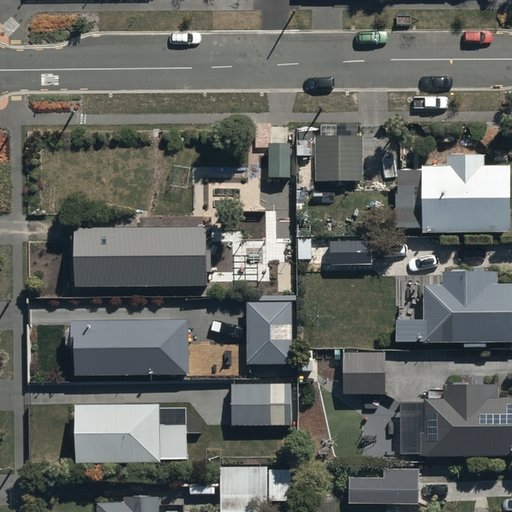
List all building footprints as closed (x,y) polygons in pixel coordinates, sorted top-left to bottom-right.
[(363,134),(313,133),(312,178),(363,179),(363,134)] [(103,139),(103,199),(222,199),(222,157),(197,157),(197,139),(103,139)] [(293,142),(268,142),(268,176),(292,176),(293,142)] [(415,229),(510,229),(510,163),(485,163),(485,151),(446,151),(446,163),(423,163),(423,203),(415,203),(415,229)] [(74,228),(74,287),(208,286),(208,227),(74,228)] [(372,246),(330,246),(330,263),(372,263),(372,246)] [(395,318),(395,339),(511,338),(511,278),(498,279),(498,267),(441,267),(441,281),(424,281),(425,318),(395,318)] [(246,292),(245,362),(294,362),(294,292),(246,292)] [(174,319),(76,319),(76,380),(109,380),(109,374),(193,374),(193,322),(174,322),(174,319)] [(386,351),(343,351),(343,391),(386,391),(386,351)] [(292,382),(230,381),(230,422),(292,422),(292,382)] [(399,452),(511,453),(511,394),(493,395),(493,381),(446,381),(446,396),(424,396),(424,398),(400,398),(399,452)] [(76,401),(76,461),(162,460),(162,458),(189,457),(188,404),(160,404),(160,400),(76,401)] [(255,511),(255,497),(271,496),(270,463),(219,463),(220,497),(222,497),(222,511),(255,511)] [(349,477),(349,502),(419,501),(418,467),(383,467),(383,477),(349,477)] [(125,498),(97,499),(96,511),(161,511),(162,491),(125,491),(125,498)]
